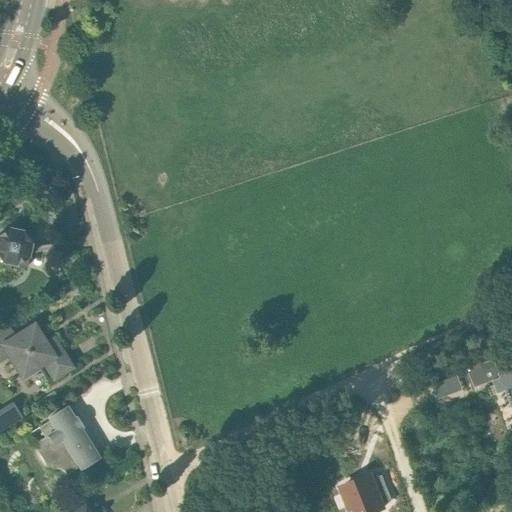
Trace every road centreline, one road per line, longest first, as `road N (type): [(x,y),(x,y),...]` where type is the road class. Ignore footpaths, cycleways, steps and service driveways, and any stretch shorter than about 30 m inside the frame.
road 1 (residential): [(179,511),(90,170),(77,147),(30,110)]
road 2 (track): [(167,468),(511,307)]
